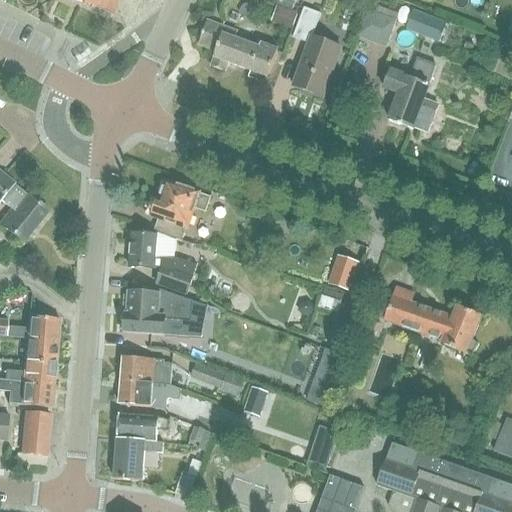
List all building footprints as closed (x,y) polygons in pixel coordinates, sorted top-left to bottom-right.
[(83,0),(82,1),(113,15),(119,0),(83,0)] [(272,23),(293,30),(299,14),(278,7),(272,23)] [(309,45),(294,88),(324,99),(342,49),(313,39),(322,15),(305,9),(294,39),(309,45)] [(387,47),(396,21),(368,11),(359,37),(387,47)] [(413,12),(406,30),(440,43),(447,25),(413,12)] [(229,64),(269,78),(278,52),(261,46),(260,50),(235,41),(238,34),(208,23),(199,45),(217,52),(215,59),(212,68),(225,72),(229,64)] [(401,95),(391,122),(414,131),(420,114),(430,118),(435,104),(425,101),(438,66),(419,60),(412,79),(391,72),(385,89),(401,95)] [(11,211),(0,225),(23,244),(48,214),(28,198),(28,199),(13,187),(13,186),(0,175),(0,202),(11,211)] [(155,233),(158,234),(177,241),(183,243),(187,231),(188,231),(196,211),(207,215),(212,201),(201,196),(167,183),(160,202),(158,201),(157,203),(156,202),(156,204),(152,204),(148,212),(152,215),(152,216),(153,216),(152,218),(159,220),(155,233)] [(177,241),(158,234),(157,238),(133,236),(131,269),(164,271),(158,285),(188,297),(198,267),(182,261),(176,261),(177,241)] [(337,268),(330,288),(350,294),(357,274),(337,268)] [(345,296),(326,290),(319,308),(338,315),(345,296)] [(472,341),(482,320),(459,309),(454,319),(411,304),(414,296),(398,290),(386,322),(443,343),(443,345),(472,358),(480,346),(472,341)] [(126,316),(125,334),(164,337),(165,322),(191,324),(193,303),(167,295),(160,294),(160,298),(130,295),(128,316),(126,316)] [(302,304),(300,310),(304,316),(311,315),(314,308),(309,303),(302,304)] [(8,327),(7,338),(27,340),(59,344),(61,321),(30,318),(28,329),(8,327)] [(370,353),(379,325),(366,321),(357,349),(370,353)] [(345,353),(354,329),(339,324),(330,348),(345,353)] [(59,344),(27,340),(25,362),(56,365),(59,344)] [(204,355),(201,364),(220,371),(223,362),(204,355)] [(163,386),(171,386),(173,365),(163,365),(163,361),(123,359),(121,383),(163,386)] [(8,373),(7,382),(54,387),(56,365),(25,362),(24,374),(8,373)] [(192,379),(222,390),(221,392),(239,398),(245,381),(227,375),(226,377),(197,366),(192,379)] [(316,379),(308,402),(326,408),(334,386),(316,379)] [(3,382),(2,392),(9,392),(8,404),(21,405),(52,409),(54,387),(7,382),(3,382)] [(121,383),(120,406),(152,409),(166,410),(166,399),(169,399),(170,399),(179,400),(180,390),(171,386),(163,386),(121,383)] [(252,387),(242,413),(259,419),(268,392),(252,387)] [(416,393),(386,404),(391,417),(420,406),(416,393)] [(47,457),(51,417),(25,415),(22,455),(47,457)] [(0,441),(7,442),(9,417),(0,416),(0,441)] [(121,417),(119,441),(158,444),(159,431),(169,432),(170,422),(166,420),(121,417)] [(497,440),(502,425),(492,422),(487,437),(497,440)] [(207,453),(213,435),(195,428),(191,441),(201,445),(199,450),(207,453)] [(165,445),(158,444),(119,441),(116,481),(144,483),(146,453),(164,455),(165,445)] [(386,461),(377,486),(378,486),(378,488),(394,493),(391,501),(396,511),(511,511),(511,486),(393,445),(387,462),(386,461)] [(314,448),(308,467),(326,473),(333,454),(314,448)] [(193,461),(189,474),(197,476),(201,464),(193,461)] [(331,478),(317,511),(356,511),(364,490),(331,478)]
